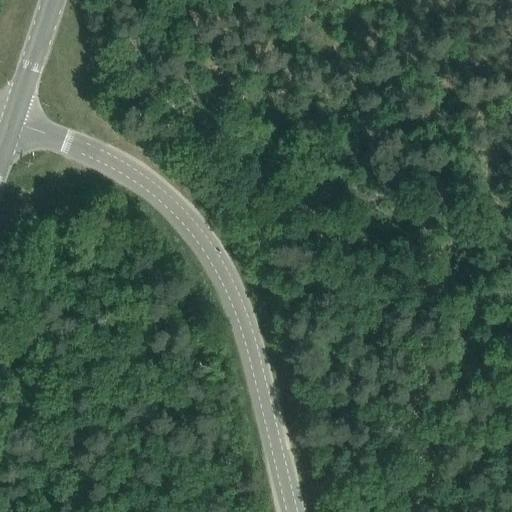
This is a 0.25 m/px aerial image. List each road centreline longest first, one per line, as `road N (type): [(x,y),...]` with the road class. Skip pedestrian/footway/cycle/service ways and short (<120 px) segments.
road 1 (tertiary): [(289,511),(246,322),(210,247),(153,188),(13,122)]
road 2 (secondary): [(13,122),(55,0)]
